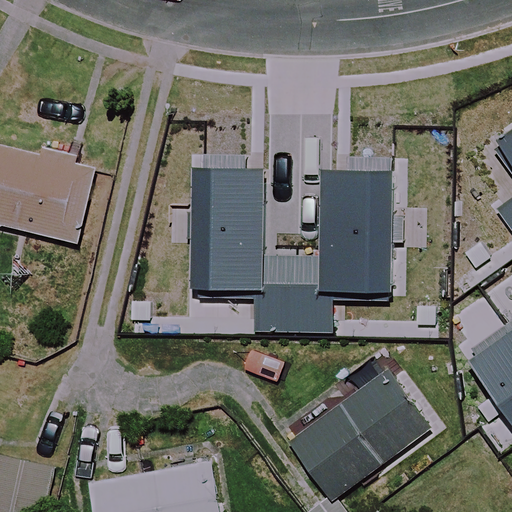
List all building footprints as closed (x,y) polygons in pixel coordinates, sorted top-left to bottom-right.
[(96,171),(0,147),(0,224),(78,244),(96,171)] [(511,151),(483,152),(483,227),(511,227),(511,151)] [(268,267),(266,276),(290,281),(292,272),(349,284),(367,197),(219,166),(200,252),(268,267)] [(436,293),(439,269),(379,263),(373,323),(407,327),(410,291),(436,293)] [(318,511),(431,429),(388,370),(269,458),(307,511),(318,511)] [(220,511),(212,462),(93,484),(98,511),(220,511)]
